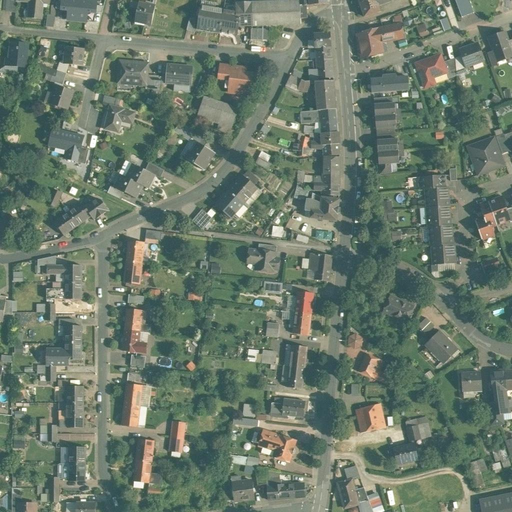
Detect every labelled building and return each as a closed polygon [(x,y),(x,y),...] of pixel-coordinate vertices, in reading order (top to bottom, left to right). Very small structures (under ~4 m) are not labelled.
[(16,0),(17,0),(33,2),(32,19),(41,20),(43,3),(50,4),(50,0),(16,0)] [(79,0),(62,0),(61,11),(68,11),(67,19),(78,20),(79,0)] [(97,0),(79,0),(78,20),(88,21),(88,13),(97,14),(97,0)] [(300,24),(301,24),(300,19),(307,18),(306,6),(310,5),(309,0),(290,0),(291,1),(252,2),(253,26),(254,26),(261,26),(268,25),(269,26),(269,25),(276,25),(277,25),(284,25),(285,25),(292,24),(292,25),(293,25),(293,24),(300,24)] [(357,0),(356,0),(359,8),(361,7),(364,17),(380,12),(379,6),(391,2),(390,0),(357,0)] [(448,0),(442,0),(449,19),(454,17),(448,0)] [(455,0),(461,16),(473,12),(469,0),(455,0)] [(155,6),(139,2),(135,21),(135,22),(136,19),(144,21),(144,23),(151,25),(155,6)] [(249,12),(240,12),(239,21),(239,23),(253,26),(252,2),(249,3),(249,12)] [(236,13),(224,10),(220,33),(237,36),(239,23),(239,21),(240,12),(249,12),(249,3),(236,3),(236,13)] [(224,10),(201,7),(197,29),(220,33),(224,10)] [(439,19),(444,31),(451,28),(446,16),(439,19)] [(196,19),(190,18),(187,30),(194,32),(196,19)] [(395,25),(384,28),(386,41),(398,39),(395,25)] [(378,29),(357,35),(362,59),(383,53),(381,43),(386,41),(384,28),(378,29)] [(263,29),(251,29),(251,40),(263,40),(263,29)] [(505,32),(488,38),(493,51),(496,60),(491,62),(492,66),(498,64),(497,62),(511,56),(511,51),(508,41),(505,32)] [(330,34),(314,35),(315,48),(331,47),(330,34)] [(28,44),(11,42),(9,59),(6,59),(6,66),(18,67),(26,68),(28,44)] [(477,44),(462,49),(461,52),(462,56),(466,67),(467,67),(484,61),(477,44)] [(84,49),(66,47),(64,62),(64,64),(69,65),(82,66),(84,49)] [(331,47),(315,48),(316,60),(332,60),(331,47)] [(313,49),(303,50),(298,62),(305,61),(308,54),(312,54),(313,49)] [(493,51),(487,53),(491,62),(496,60),(493,51)] [(440,55),(416,64),(425,88),(435,84),(433,77),(447,72),(440,55)] [(56,69),(59,62),(45,56),(42,63),(56,69)] [(462,56),(455,58),(457,76),(468,72),(467,67),(466,67),(462,56)] [(316,60),(316,61),(317,70),(309,70),(310,81),(315,81),(318,81),(318,79),(334,78),(332,60),(316,60)] [(57,71),(66,74),(69,65),(64,64),(64,62),(60,61),(57,71)] [(149,63),(120,61),(118,83),(146,86),(147,86),(148,75),(149,63)] [(243,68),(221,65),(219,79),(231,80),(229,93),(242,94),(242,95),(247,96),(248,95),(250,95),(251,87),(252,86),(254,74),(242,73),(243,68)] [(192,69),(168,67),(167,80),(191,83),(192,69)] [(55,70),(52,76),(64,80),(66,74),(57,71),(55,70)] [(371,80),(372,93),(409,90),(408,77),(396,78),(396,74),(382,76),(383,79),(371,80)] [(155,76),(148,75),(147,86),(146,86),(146,89),(153,89),(155,76)] [(301,80),(291,75),(285,86),(297,91),(298,89),(301,80)] [(64,80),(52,76),(51,81),(63,85),(64,80)] [(155,76),(153,89),(160,90),(162,76),(155,76)] [(305,82),(301,80),(298,89),(304,92),(309,92),(310,81),(305,82)] [(318,81),(315,81),(317,111),(320,111),(336,109),(334,81),(318,81)] [(74,91),(55,85),(49,104),(68,110),(74,91)] [(117,99),(104,95),(103,102),(115,105),(117,99)] [(237,109),(204,98),(200,112),(222,119),(219,128),(229,132),(237,109)] [(374,105),(372,105),(373,116),(373,117),(396,115),(395,103),(392,103),(374,105)] [(124,109),(110,106),(105,129),(118,132),(121,121),(132,123),(135,113),(124,111),(124,109)] [(336,110),(320,111),(317,111),(300,112),(301,124),(320,123),(321,134),(338,133),(336,110)] [(396,115),(373,117),(373,118),(374,129),(376,129),(394,127),(397,127),(396,115)] [(196,132),(180,123),(174,131),(179,135),(190,142),(192,140),(191,139),(196,132)] [(84,136),(53,129),(52,133),(45,132),(43,140),(50,142),(49,146),(68,150),(66,159),(77,162),(80,150),(81,150),(82,147),(84,136)] [(174,131),(159,151),(166,157),(179,139),(178,137),(179,135),(174,131)] [(209,140),(196,132),(191,139),(192,140),(198,143),(205,147),(209,140)] [(338,133),(321,134),(322,142),(311,141),(311,149),(312,149),(313,149),(319,150),(323,150),(323,145),(339,144),(338,133)] [(504,135),(504,134),(496,137),(502,154),(510,151),(504,135)] [(306,149),(308,141),(308,138),(302,136),(301,140),(300,145),(300,147),(299,151),(299,156),(305,156),(306,151),(306,149)] [(494,138),(468,147),(479,175),(504,166),(494,138)] [(377,141),(375,141),(376,152),(375,152),(376,153),(398,151),(397,139),(377,141)] [(205,147),(198,143),(192,152),(190,151),(185,158),(203,170),(208,162),(207,161),(212,152),(214,153),(205,147)] [(339,144),(323,145),(323,150),(324,156),(340,155),(339,144)] [(89,149),(82,147),(81,150),(80,150),(77,162),(85,163),(89,149)] [(398,151),(376,153),(376,154),(376,153),(377,165),(379,165),(391,164),(399,163),(398,151)] [(271,156),(262,152),(259,157),(268,162),(271,156)] [(268,162),(259,157),(255,163),(268,170),(271,164),(268,162)] [(340,157),(323,157),(322,177),(316,177),(316,175),(315,175),(315,177),(314,177),(314,183),(322,183),(322,185),(340,185),(340,157)] [(164,170),(150,163),(149,163),(145,170),(154,175),(160,178),(164,170)] [(145,170),(133,164),(127,178),(142,185),(142,186),(148,188),(154,175),(145,170)] [(391,164),(379,165),(380,175),(392,174),(391,164)] [(31,167),(27,174),(32,177),(36,170),(31,167)] [(258,180),(248,171),(244,176),(254,185),(258,180)] [(305,172),(298,171),(297,181),(304,182),(305,172)] [(127,178),(121,175),(115,187),(123,192),(136,198),(142,186),(142,185),(127,178)] [(243,175),(236,182),(237,183),(229,191),(244,203),(257,188),(254,185),(244,176),(243,175)] [(444,176),(421,177),(421,179),(419,181),(419,186),(421,188),(422,190),(426,190),(426,189),(445,188),(445,187),(444,176)] [(340,185),(322,185),(322,183),(314,183),(314,190),(322,191),(322,194),(339,196),(340,185)] [(123,192),(115,187),(111,185),(107,193),(120,199),(123,192)] [(308,191),(298,186),(295,197),(305,198),(305,196),(307,196),(308,191)] [(445,188),(426,189),(426,190),(427,208),(449,207),(448,187),(445,187),(445,188)] [(62,193),(54,189),(50,196),(59,200),(62,193)] [(244,203),(229,191),(223,198),(222,197),(215,204),(225,212),(227,210),(233,215),(238,219),(248,207),(244,203)] [(340,200),(322,198),(313,193),(312,200),(306,199),(305,211),(310,211),(309,219),(337,222),(340,200)] [(59,200),(50,196),(47,204),(55,207),(59,200)] [(109,210),(101,200),(97,198),(88,205),(91,210),(94,209),(100,217),(109,210)] [(502,198),(489,202),(497,225),(509,220),(510,220),(506,210),(502,198)] [(85,207),(82,202),(68,212),(78,226),(91,216),(92,216),(85,207)] [(488,202),(479,206),(484,219),(475,222),(482,239),(494,235),(491,227),(497,225),(489,202),(488,202)] [(94,209),(91,210),(88,205),(85,207),(92,216),(91,216),(94,221),(100,217),(94,209)] [(449,207),(427,208),(428,228),(429,227),(450,225),(449,207)] [(202,210),(192,221),(202,229),(203,230),(213,219),(202,210)] [(68,212),(54,222),(64,235),(78,226),(68,212)] [(14,222),(7,220),(4,232),(11,233),(14,222)] [(282,236),(282,226),(272,225),(272,236),(282,236)] [(450,225),(429,227),(431,246),(432,246),(453,244),(451,225),(450,225)] [(162,232),(147,230),(146,239),(161,241),(162,232)] [(308,238),(298,235),(296,240),(307,243),(308,238)] [(145,243),(129,241),(126,262),(142,263),(145,243)] [(277,246),(259,244),(258,250),(276,252),(277,246)] [(453,244),(432,246),(433,265),(455,263),(454,244),(453,244)] [(258,250),(249,249),(247,264),(255,265),(255,271),(273,273),(274,270),(279,271),(280,258),(275,258),(276,252),(258,250)] [(333,256),(310,253),(308,270),(316,271),(315,280),(329,282),(333,256)] [(56,256),(38,260),(38,266),(43,266),(47,266),(55,266),(56,266),(56,256)] [(497,259),(481,264),(486,278),(498,274),(496,267),(499,266),(497,259)] [(142,263),(126,262),(124,283),(140,284),(142,263)] [(55,266),(47,266),(47,275),(55,274),(55,266)] [(56,266),(55,266),(55,274),(57,275),(65,274),(65,282),(82,282),(82,266),(56,266)] [(13,281),(22,281),(22,271),(13,271),(13,281)] [(65,289),(47,289),(47,299),(65,299),(82,299),(82,282),(65,282),(65,289)] [(283,284),(265,282),(263,293),(281,295),(283,284)] [(314,294),(297,292),(295,313),(311,315),(314,294)] [(144,297),(129,295),(128,303),(143,305),(144,297)] [(415,306),(390,295),(383,312),(407,323),(409,319),(415,306)] [(12,301),(6,300),(4,314),(12,315),(12,314),(12,301)] [(55,304),(46,304),(46,313),(46,321),(55,321),(55,304)] [(143,311),(127,309),(124,330),(141,332),(150,333),(151,325),(141,324),(143,311)] [(295,313),(283,311),(282,319),(294,320),(293,334),(309,336),(311,315),(295,313)] [(14,321),(46,321),(46,313),(41,313),(13,313),(14,321)] [(417,324),(420,329),(430,322),(426,317),(417,324)] [(416,322),(409,319),(407,323),(409,324),(405,330),(410,333),(416,322)] [(265,335),(277,337),(279,323),(267,321),(265,335)] [(428,342),(439,331),(431,323),(420,334),(428,342)] [(75,326),(65,326),(65,343),(82,343),(82,326),(75,326)] [(141,332),(124,330),(122,351),(146,354),(147,343),(139,342),(141,332)] [(428,342),(425,345),(444,364),(458,350),(439,331),(428,342)] [(362,339),(356,335),(350,337),(349,344),(355,348),(361,346),(362,339)] [(65,350),(57,350),(57,351),(47,351),(47,362),(58,363),(58,365),(67,365),(68,360),(82,360),(82,343),(65,343),(65,350)] [(308,347),(291,345),(289,366),(305,368),(308,347)] [(247,360),(257,361),(257,349),(247,349),(247,360)] [(277,353),(263,351),(261,363),(275,365),(277,353)] [(384,362),(366,354),(359,371),(376,379),(379,372),(384,362)] [(146,357),(132,355),(131,366),(144,368),(146,357)] [(37,365),(37,373),(40,373),(47,373),(47,365),(37,365)] [(47,365),(47,373),(56,373),(56,365),(47,365)] [(305,368),(289,366),(287,387),(303,389),(305,368)] [(505,371),(491,372),(493,391),(494,391),(494,396),(496,398),(497,403),(499,402),(501,414),(502,414),(510,412),(509,407),(507,396),(506,393),(506,390),(507,390),(505,371)] [(392,378),(379,372),(376,379),(386,383),(387,382),(389,384),(392,378)] [(481,372),(461,374),(462,391),(474,390),(474,392),(482,392),(481,372)] [(47,373),(40,373),(41,381),(56,381),(56,373),(47,373)] [(140,375),(128,373),(127,380),(139,382),(140,375)] [(143,386),(127,384),(124,405),(140,407),(143,386)] [(84,387),(68,387),(67,387),(67,404),(84,404),(84,387)] [(305,401),(284,399),(283,404),(282,414),(282,415),(303,417),(305,401)] [(489,404),(489,406),(491,425),(503,423),(502,414),(501,414),(499,402),(497,403),(489,404)] [(253,416),(254,404),(243,403),(242,415),(253,416)] [(283,404),(272,403),(271,413),(282,414),(283,404)] [(84,404),(67,404),(67,411),(59,411),(59,421),(61,421),(61,428),(83,428),(84,404)] [(380,404),(356,410),(361,433),(386,427),(380,404)] [(140,407),(124,405),(122,426),(138,428),(140,407)] [(424,418),(405,422),(407,428),(417,426),(419,432),(421,439),(429,437),(424,418)] [(186,424),(173,422),(171,436),(184,438),(186,424)] [(41,426),(41,434),(57,434),(57,426),(51,426),(41,426)] [(417,426),(407,428),(408,435),(419,432),(417,426)] [(297,441),(279,435),(279,436),(265,432),(264,434),(260,445),(260,446),(263,447),(262,453),(273,456),(273,457),(290,462),(297,441)] [(419,432),(408,435),(411,445),(414,444),(413,441),(421,439),(419,432)] [(258,433),(254,443),(260,445),(264,434),(258,433)] [(13,435),(13,447),(24,447),(24,434),(13,435)] [(57,434),(41,434),(41,442),(57,442),(57,434)] [(184,438),(171,436),(170,444),(183,446),(184,438)] [(154,441),(138,440),(136,460),(152,462),(154,441)] [(183,446),(170,444),(169,451),(182,453),(183,446)] [(411,445),(394,449),(397,465),(418,460),(414,444),(411,445)] [(86,447),(69,447),(69,464),(85,464),(86,447)] [(494,455),(496,461),(501,460),(507,458),(505,451),(494,455)] [(245,464),(246,457),(229,454),(228,461),(245,464)] [(247,456),(246,464),(256,466),(257,457),(247,456)] [(507,458),(501,460),(504,468),(510,466),(507,458)] [(476,461),(480,473),(487,471),(483,459),(476,461)] [(152,462),(136,460),(133,481),(161,485),(163,474),(151,473),(152,462)] [(476,461),(468,464),(477,490),(485,487),(480,473),(476,461)] [(85,464),(69,464),(69,478),(69,481),(85,481),(85,464)] [(266,470),(255,467),(258,485),(267,484),(267,481),(266,470)] [(279,472),(266,470),(267,481),(280,481),(279,474),(279,472)] [(458,471),(419,480),(424,502),(463,492),(458,471)] [(240,477),(231,478),(232,483),(232,486),(240,485),(240,482),(241,482),(240,477)] [(59,478),(50,478),(50,486),(59,486),(59,478)] [(352,480),(338,484),(344,508),(359,505),(358,503),(354,487),(352,480)] [(419,480),(380,489),(385,511),(424,502),(419,480)] [(241,482),(240,482),(240,485),(232,486),(234,501),(255,498),(252,481),(241,482)] [(280,485),(276,486),(267,487),(268,500),(305,497),(304,484),(280,485)] [(59,486),(50,486),(50,494),(59,494),(59,486)] [(165,489),(149,487),(148,495),(164,497),(165,489)] [(364,488),(356,490),(355,487),(354,487),(358,503),(369,500),(364,488)] [(511,511),(511,491),(478,498),(480,511),(511,511)] [(12,511),(18,511),(18,504),(22,504),(22,494),(12,494),(12,511)] [(50,494),(46,494),(46,502),(59,502),(59,494),(50,494)] [(95,511),(96,502),(76,502),(76,511),(95,511)]
